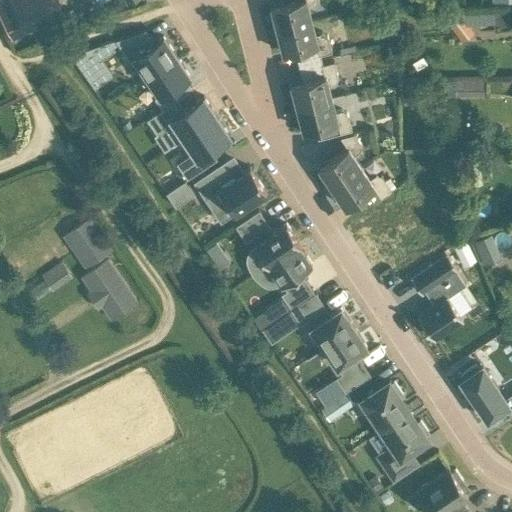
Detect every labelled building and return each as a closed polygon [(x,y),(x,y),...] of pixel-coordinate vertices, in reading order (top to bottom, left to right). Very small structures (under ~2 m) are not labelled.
[(0,0),(0,12),(12,37),(62,12),(56,0),(0,0)] [(317,0),(282,0),(283,1),(271,4),(277,27),(313,18),(310,4),(316,3),(317,0)] [(511,7),(493,8),(494,30),(511,28),(511,7)] [(460,9),(447,19),(463,40),(476,30),(460,9)] [(313,18),(277,27),(283,50),(295,47),(299,63),(322,57),(321,52),(333,49),(330,34),(327,31),(317,33),(313,18)] [(144,27),(116,37),(142,76),(147,74),(177,53),(163,32),(152,39),(144,27)] [(177,53),(147,74),(160,93),(190,72),(177,53)] [(303,78),(291,82),(297,105),(333,96),(330,82),(336,81),(339,76),(335,59),(323,62),(322,57),(299,63),(303,78)] [(456,79),(456,96),(487,96),(487,79),(456,79)] [(203,95),(170,117),(182,136),(216,114),(203,95)] [(344,108),(337,110),(333,96),(297,105),(303,128),(315,125),(318,137),(352,128),(348,110),(344,108)] [(216,114),(182,136),(196,157),(230,134),(216,114)] [(123,123),(126,128),(132,124),(129,119),(123,123)] [(356,152),(360,149),(362,143),(353,131),(342,136),(348,145),(319,164),(332,184),(363,164),(356,152)] [(216,165),(194,180),(205,196),(219,187),(235,210),(267,189),(250,164),(235,174),(234,172),(225,178),(216,165)] [(377,172),(371,176),(363,164),(332,184),(346,204),(374,185),(381,195),(392,187),(383,173),(377,172)] [(189,183),(171,196),(178,206),(196,193),(189,183)] [(406,264),(442,240),(427,217),(418,223),(406,205),(364,233),(384,262),(399,252),(400,254),(404,252),(409,260),(405,263),(406,264)] [(300,241),(287,221),(273,230),(268,224),(269,223),(259,208),(236,223),(246,238),(251,235),(256,241),(255,242),(258,246),(257,247),(258,248),(262,260),(261,260),(264,265),(299,242),(300,241)] [(87,264),(115,243),(91,211),(63,231),(87,264)] [(484,262),(502,255),(493,230),(475,237),(484,262)] [(464,263),(476,257),(466,238),(455,244),(464,263)] [(216,241),(206,248),(213,258),(223,251),(216,241)] [(299,270),(312,261),(299,242),(264,265),(267,269),(268,269),(277,277),(278,278),(279,277),(282,281),(287,288),(281,291),(283,294),(291,306),(315,291),(305,276),(304,276),(299,270)] [(446,249),(410,273),(421,290),(424,288),(432,300),(417,311),(432,334),(462,314),(447,292),(464,280),(455,266),(457,265),(446,249)] [(108,255),(81,273),(91,287),(87,290),(98,307),(102,304),(111,317),(138,299),(108,255)] [(50,285),(72,275),(64,258),(42,268),(50,285)] [(291,306),(290,307),(300,322),(307,317),(325,344),(355,324),(342,303),(330,311),(316,290),(315,291),(291,306)] [(283,294),(266,306),(267,309),(271,314),(274,318),(290,307),(291,306),(283,294)] [(355,324),(325,344),(342,371),(336,375),(345,390),(370,373),(357,352),(369,344),(355,324)] [(508,388),(511,385),(511,338),(509,333),(487,344),(508,388)] [(478,364),(476,360),(462,370),(465,373),(461,376),(487,415),(511,398),(511,389),(505,394),(482,361),(478,364)] [(409,407),(401,395),(404,393),(395,379),(392,381),(389,377),(361,396),(358,399),(378,428),(381,426),(409,407)] [(335,398),(322,407),(329,417),(342,408),(335,398)] [(429,435),(426,431),(429,430),(421,418),(418,420),(409,407),(381,426),(391,440),(375,451),(393,479),(420,461),(411,448),(429,435)] [(449,466),(416,488),(431,511),(469,511),(470,511),(462,499),(468,494),(459,481),(464,478),(456,467),(451,469),(449,466)] [(376,472),(367,477),(375,490),(384,485),(376,472)] [(388,487),(378,493),(384,502),(394,496),(388,487)]
